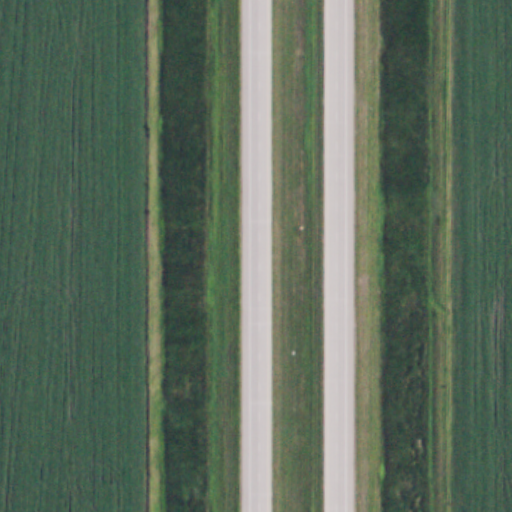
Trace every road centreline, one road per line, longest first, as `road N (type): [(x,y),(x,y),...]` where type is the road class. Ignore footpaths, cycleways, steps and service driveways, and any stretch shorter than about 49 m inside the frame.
road 1 (motorway): [(329,511),(336,0)]
road 2 (motorway): [(257,0),(259,511)]
